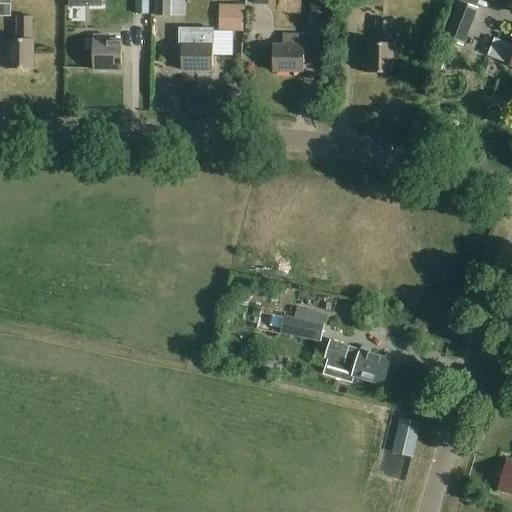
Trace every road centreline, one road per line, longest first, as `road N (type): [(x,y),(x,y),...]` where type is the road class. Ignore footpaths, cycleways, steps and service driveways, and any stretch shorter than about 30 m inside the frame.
road 1 (residential): [(511,191),(305,141),(0,129)]
road 2 (tertiary): [(428,511),(511,256)]
